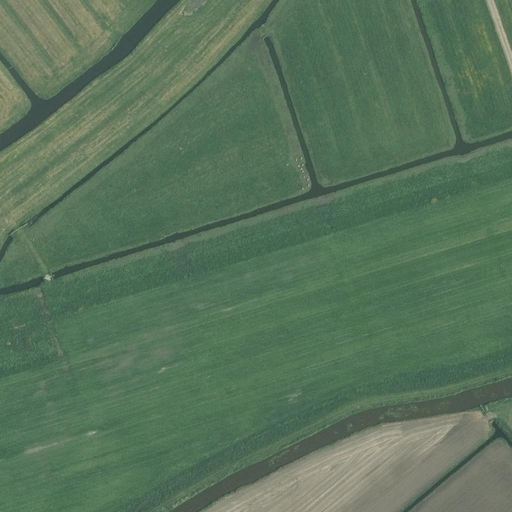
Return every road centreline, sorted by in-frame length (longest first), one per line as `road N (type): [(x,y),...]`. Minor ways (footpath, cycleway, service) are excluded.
road 1 (track): [(0,316),(511,152)]
road 2 (track): [(129,511),(348,396),(511,356)]
road 3 (track): [(233,0),(177,56),(0,197)]
road 4 (track): [(0,160),(168,38),(200,0)]
